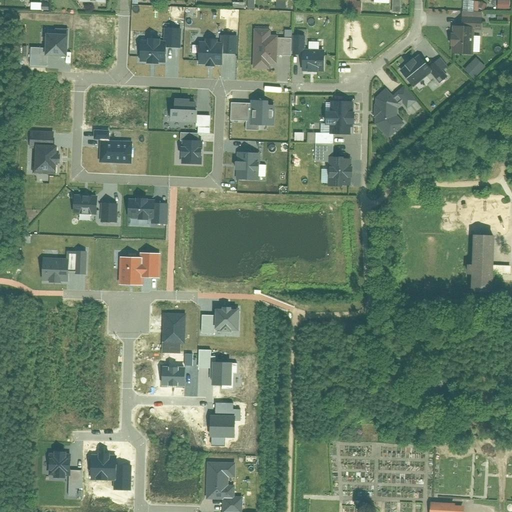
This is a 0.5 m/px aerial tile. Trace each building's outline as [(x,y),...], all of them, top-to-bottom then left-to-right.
[(250,0),(250,8),(258,9),(258,0),(250,0)] [(403,0),(394,0),(395,13),(403,13),(403,0)] [(511,0),(500,0),(500,9),(511,9),(511,0)] [(289,9),(289,1),(279,1),(279,9),(289,9)] [(348,1),(347,13),(363,14),(364,1),(348,1)] [(465,11),(464,26),(478,27),(484,27),(485,12),(465,11)] [(454,54),(476,55),(478,27),(464,26),(455,26),(454,54)] [(164,38),(141,37),(140,62),(166,63),(167,46),(181,47),(182,28),(165,27),(164,38)] [(269,27),(253,27),(252,68),(267,69),(267,64),(276,64),(276,54),(277,38),(277,34),(269,34),(269,27)] [(292,53),(303,53),(303,48),(303,34),(292,34),(292,38),(292,53)] [(45,48),(31,48),(30,66),(47,67),(48,56),(65,57),(66,36),(45,35),(45,48)] [(219,39),(200,38),(199,64),(223,65),(223,53),(237,54),(238,36),(219,35),(219,39)] [(292,53),(292,38),(277,38),(276,54),(292,55),(292,53)] [(303,53),(302,70),(324,71),(325,49),(303,48),(303,53)] [(423,54),(403,71),(417,87),(434,73),(436,70),(433,66),(423,54)] [(444,56),(433,66),(436,70),(434,73),(443,83),(450,76),(445,70),(451,65),(444,56)] [(465,70),(474,79),(487,67),(477,58),(465,70)] [(420,102),(407,86),(397,95),(404,104),(410,111),(420,102)] [(399,108),(404,104),(397,95),(391,88),(378,98),(376,123),(391,139),(408,123),(400,116),(399,108)] [(196,100),(172,99),(171,120),(196,120),(196,126),(208,126),(209,116),(196,116),(196,100)] [(251,104),(232,103),(231,120),(246,121),(246,130),(260,130),(260,125),(275,125),(276,106),(268,106),(268,102),(251,101),(251,104)] [(333,102),(332,133),(336,133),(356,134),(357,103),(333,102)] [(34,142),(51,143),(52,131),(29,130),(28,147),(33,147),(34,142)] [(318,143),(336,144),(336,133),(332,133),(319,133),(318,143)] [(98,161),(130,162),(130,140),(99,139),(98,161)] [(203,141),(180,140),(179,166),(203,167),(203,141)] [(33,169),(54,169),(55,143),(51,143),(34,142),(33,147),(33,169)] [(332,159),(335,159),(336,144),(318,143),(318,161),(332,162),(332,159)] [(260,152),(237,152),(236,180),(259,181),(260,152)] [(331,188),(353,188),(354,160),(335,159),(332,159),(332,162),(331,188)] [(71,212),(95,212),(96,195),(72,194),(71,212)] [(156,200),(129,199),(129,219),(152,219),(152,224),(167,224),(167,205),(155,204),(156,200)] [(116,202),(100,201),(99,222),(116,222),(116,202)] [(511,280),(502,280),(502,277),(495,277),(497,236),(474,235),(473,293),(511,293),(511,280)] [(67,260),(44,258),(42,282),(68,283),(69,273),(89,274),(90,251),(68,250),(67,260)] [(141,257),(120,256),(118,286),(143,287),(143,277),(160,278),(161,254),(141,253),(141,257)] [(217,316),(202,315),(201,333),(238,334),(239,309),(217,308),(217,316)] [(187,313),(163,312),(161,352),(182,353),(182,343),(186,344),(187,313)] [(212,351),(200,351),(200,369),(213,369),(213,385),(232,386),(233,363),(211,362),(212,351)] [(185,368),(161,367),(160,386),(185,387),(186,377),(197,378),(197,365),(185,365),(185,368)] [(215,415),(210,415),(208,445),(226,446),(226,437),(237,438),(239,410),(232,409),(232,404),(215,404),(215,415)] [(117,452),(91,451),(90,479),(115,479),(115,491),(130,492),(131,466),(116,466),(117,452)] [(72,454),(49,453),(48,477),(69,478),(69,497),(76,497),(76,488),(83,488),(83,470),(72,470),(72,454)] [(236,463),(208,462),(207,498),(223,499),(223,511),(242,511),(242,497),(236,497),(236,485),(229,485),(229,477),(236,477),(236,463)] [(431,502),(430,511),(465,511),(466,505),(457,505),(457,503),(431,502)]
